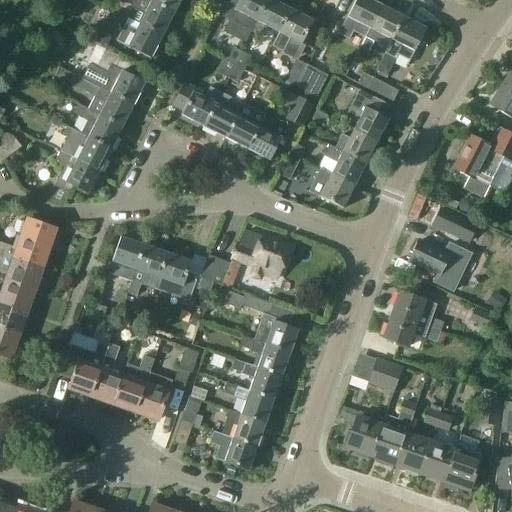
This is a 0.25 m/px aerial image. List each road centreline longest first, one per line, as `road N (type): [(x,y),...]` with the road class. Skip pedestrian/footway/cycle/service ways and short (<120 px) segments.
road 1 (unclassified): [(373,248),(420,135),(483,33)]
road 2 (unclassified): [(294,475),(373,248)]
road 3 (residential): [(126,208),(160,141),(219,168),(246,200)]
road 4 (residential): [(0,394),(98,426),(161,470)]
road 5 (residential): [(161,470),(0,471)]
road 6 (residential): [(246,200),(373,248)]
road 7 (residential): [(161,470),(278,511)]
road 8 (residential): [(126,208),(246,200)]
